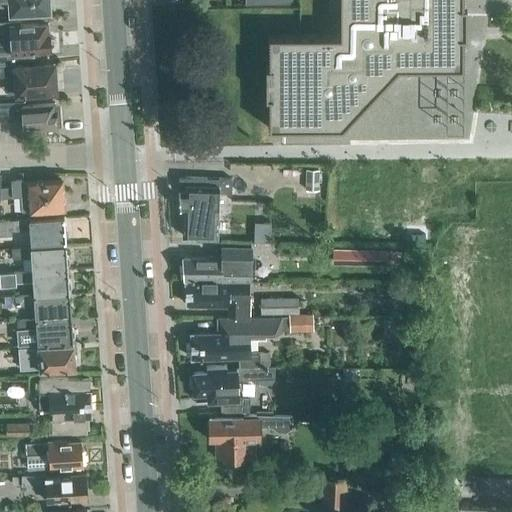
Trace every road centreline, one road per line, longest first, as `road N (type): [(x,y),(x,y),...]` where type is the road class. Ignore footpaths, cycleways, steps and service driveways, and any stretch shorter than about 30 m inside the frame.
road 1 (tertiary): [(149,511),(122,156)]
road 2 (tertiary): [(122,156),(112,0)]
road 3 (residential): [(0,157),(122,156)]
